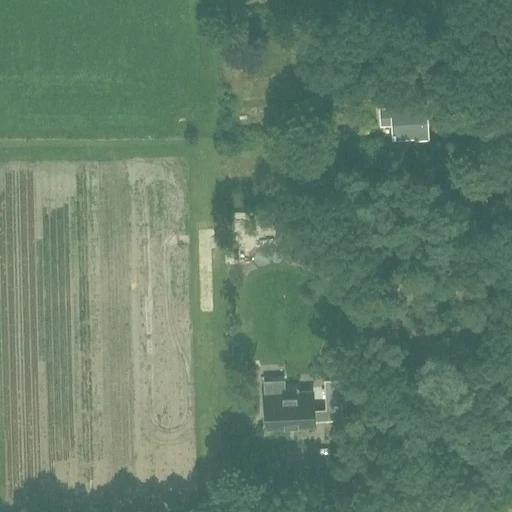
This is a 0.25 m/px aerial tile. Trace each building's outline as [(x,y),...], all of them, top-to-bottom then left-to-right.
[(424,104),(381,107),(382,120),(392,120),(393,135),(415,133),(415,135),(427,134),(424,104)] [(461,130),(442,145),(450,155),(469,140),(461,130)] [(399,287),(406,268),(396,265),(389,283),(399,287)] [(403,304),(377,295),(363,334),(359,333),(354,347),(368,351),(371,340),(376,342),(380,330),(393,334),(403,304)] [(264,395),(266,426),(314,424),(314,420),(312,420),(311,416),(314,416),(313,392),(298,393),(298,388),(283,389),(283,393),(264,395)]
